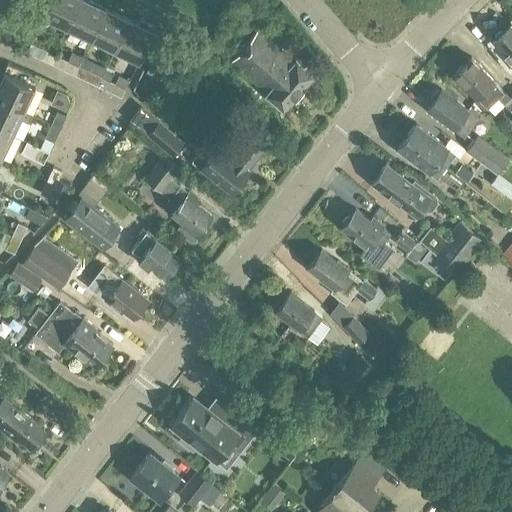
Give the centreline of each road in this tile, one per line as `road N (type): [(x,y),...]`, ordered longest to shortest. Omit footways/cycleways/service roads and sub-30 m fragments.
road 1 (unclassified): [(381,89),(48,511)]
road 2 (unclassified): [(462,0),(381,89)]
